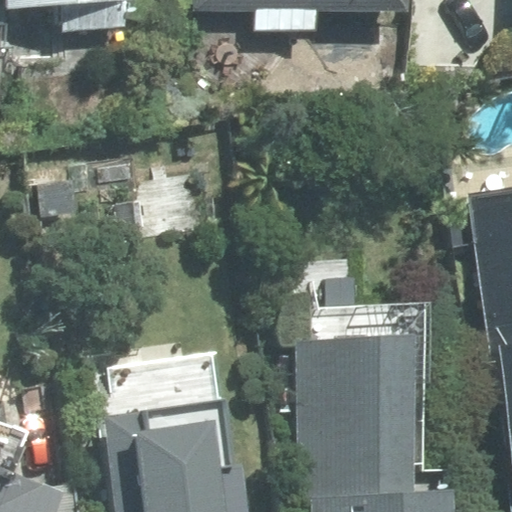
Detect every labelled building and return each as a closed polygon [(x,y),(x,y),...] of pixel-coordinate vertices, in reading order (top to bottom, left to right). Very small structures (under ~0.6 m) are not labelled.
[(0,0),(0,12),(47,8),(49,35),(115,28),(112,0),(0,0)] [(178,0),(179,14),(387,18),(387,0),(178,0)] [(511,0),(502,0),(502,34),(511,33),(511,0)] [(351,65),(273,58),(269,97),(347,105),(351,65)] [(55,179),(17,186),(25,239),(64,233),(55,179)] [(511,511),(511,188),(453,198),(500,511),(511,511)] [(122,191),(86,196),(94,260),(130,255),(122,191)] [(383,341),(279,344),(284,511),(420,511),(420,499),(388,500),(383,341)] [(222,511),(206,404),(85,422),(98,511),(222,511)] [(0,511),(31,511),(37,499),(0,484),(0,511)]
